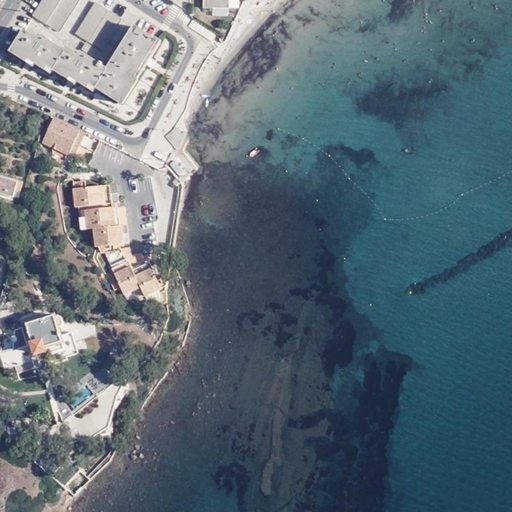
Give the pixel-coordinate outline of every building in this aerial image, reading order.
[(79,0),(44,0),(34,16),(60,32),(79,0)] [(202,0),(202,6),(229,8),(229,0),(202,0)] [(122,18),(98,2),(78,34),(101,50),(122,18)] [(119,101),(157,40),(134,26),(118,52),(108,45),(102,54),(86,44),(79,56),(67,48),(65,51),(39,35),(38,38),(25,30),(13,50),(28,60),(30,58),(47,69),(49,66),(70,79),(72,76),(89,87),(92,83),(119,101)] [(162,43),(157,40),(119,101),(123,104),(162,43)] [(125,111),(140,119),(145,109),(143,108),(160,75),(147,68),(125,111)] [(81,131),(55,118),(43,143),(70,155),(81,131)] [(182,131),(176,125),(174,128),(167,135),(175,147),(164,167),(162,168),(160,169),(156,171),(149,177),(154,183),(165,196),(184,181),(191,179),(192,173),(176,155),(188,132),(185,131),(182,131)] [(75,158),(87,133),(81,131),(70,155),(75,158)] [(0,194),(13,198),(18,182),(0,177),(0,194)] [(162,220),(154,184),(154,183),(149,177),(131,181),(146,251),(162,247),(156,222),(162,220)] [(112,186),(76,190),(78,209),(114,204),(112,186)] [(97,230),(99,248),(127,245),(125,226),(122,226),(120,207),(82,212),(84,231),(97,230)] [(145,288),(149,297),(166,288),(153,259),(136,267),(131,258),(129,259),(124,248),(109,256),(128,295),(145,288)] [(1,293),(0,296),(0,307),(14,311),(17,298),(1,293)] [(45,355),(64,349),(58,329),(61,328),(63,325),(61,318),(58,316),(54,317),(54,316),(32,322),(31,320),(27,321),(27,324),(26,324),(26,326),(22,328),(21,325),(10,328),(12,336),(11,338),(11,339),(11,340),(11,341),(12,341),(13,342),(14,342),(19,361),(30,358),(30,354),(44,350),(45,355)] [(66,358),(64,349),(45,355),(42,356),(44,364),(45,366),(67,360),(66,358)] [(104,364),(84,382),(98,396),(117,379),(104,364)] [(80,471),(65,487),(74,496),(89,482),(90,482),(90,481),(80,471)]
